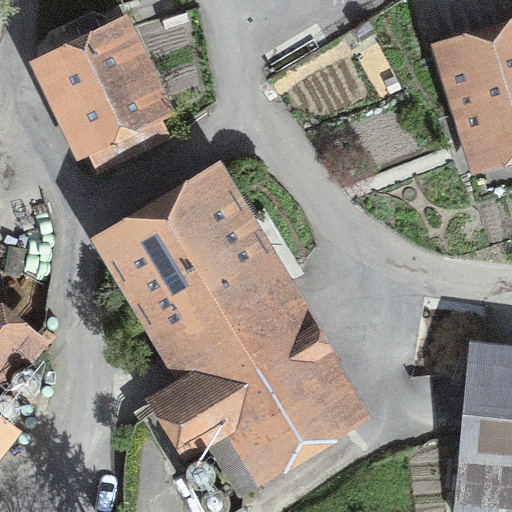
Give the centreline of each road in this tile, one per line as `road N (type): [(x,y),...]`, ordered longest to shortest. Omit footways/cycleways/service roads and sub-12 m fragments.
road 1 (unclassified): [(78,511),(90,479),(80,209),(249,116)]
road 2 (unclassified): [(249,116),(353,233),(397,269),(511,288)]
road 3 (track): [(262,511),(394,415),(388,341),(397,269)]
road 4 (unclassified): [(215,0),(231,15),(249,116)]
